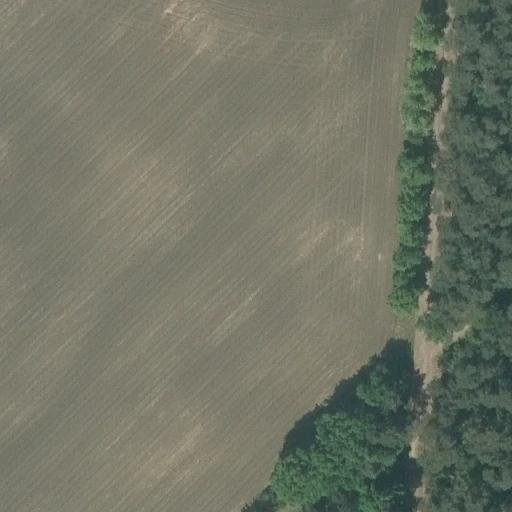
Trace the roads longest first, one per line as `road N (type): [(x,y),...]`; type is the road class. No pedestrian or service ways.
road 1 (track): [(440,0),(418,342)]
road 2 (track): [(418,342),(408,511)]
road 3 (track): [(511,276),(441,343),(418,342)]
